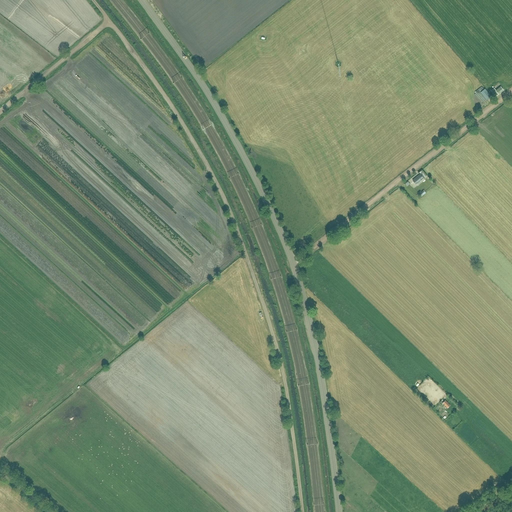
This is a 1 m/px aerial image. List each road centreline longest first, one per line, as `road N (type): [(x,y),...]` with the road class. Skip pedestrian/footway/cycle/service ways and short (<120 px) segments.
road 1 (track): [(302,511),(282,371),(232,217),(166,98),(92,0)]
road 2 (tertiary): [(338,511),(318,360),(286,244),(206,91),(141,0)]
road 3 (track): [(511,90),(293,263)]
road 4 (track): [(108,21),(0,112)]
